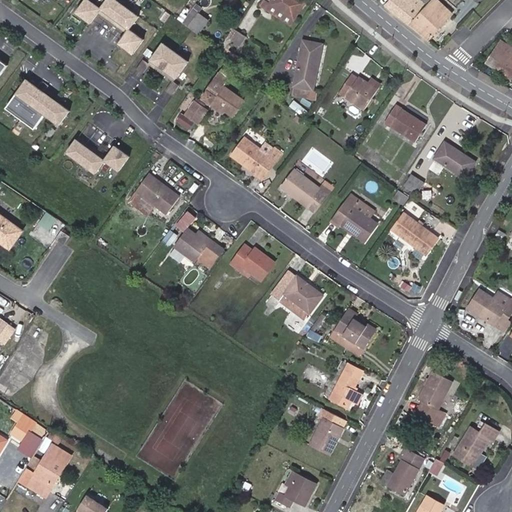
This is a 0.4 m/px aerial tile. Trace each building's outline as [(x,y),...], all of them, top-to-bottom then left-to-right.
[(139,14),(118,0),(105,0),(100,7),(90,0),(83,0),(76,10),(90,21),(100,7),(108,12),(128,27),(118,41),(132,52),(143,37),(129,27),(139,14)] [(278,14),(280,10),(271,4),(272,3),(266,0),(263,0),(262,3),(278,14)] [(271,4),(280,10),(293,19),(304,2),(301,0),(266,0),(272,3),(271,4)] [(389,0),(385,5),(410,25),(415,19),(428,4),(423,0),(389,0)] [(415,19),(433,35),(453,13),(439,0),(431,0),(428,4),(415,19)] [(167,3),(164,8),(171,13),(175,9),(167,3)] [(183,22),(189,26),(199,12),(202,7),(197,3),(183,22)] [(189,26),(200,34),(210,19),(199,12),(189,26)] [(410,25),(428,40),(433,35),(415,19),(410,25)] [(247,36),(234,28),(219,50),(236,62),(239,56),(226,48),(230,42),(239,48),(247,36)] [(323,44),(304,40),(293,95),(308,98),(310,89),(314,90),(323,44)] [(487,63),(511,78),(511,76),(511,47),(501,40),(487,63)] [(176,80),(188,64),(163,45),(151,62),(176,80)] [(239,56),(236,62),(243,67),(247,61),(239,56)] [(221,74),(204,99),(213,105),(215,101),(227,110),(236,117),(246,102),(226,87),(230,80),(221,74)] [(379,89),(368,82),(359,76),(358,78),(352,74),(340,92),(366,109),(379,89)] [(372,76),(368,82),(379,89),(383,83),(372,76)] [(58,124),(69,109),(26,78),(5,108),(34,128),(44,113),(58,124)] [(196,121),(206,108),(195,100),(186,113),(195,120),(196,121)] [(224,113),(227,110),(215,101),(213,105),(224,113)] [(427,124),(396,104),(385,122),(416,142),(427,124)] [(307,119),(311,112),(302,106),(297,112),(307,119)] [(208,110),(206,108),(196,121),(199,123),(208,110)] [(195,120),(182,111),(176,120),(189,129),(195,120)] [(356,139),(347,134),(343,140),(352,146),(356,139)] [(270,155),(245,136),(232,154),(255,172),(264,179),(283,153),(276,148),(270,155)] [(104,160),(76,139),(67,152),(96,173),(104,160)] [(475,162),(446,143),(436,158),(465,177),(475,162)] [(119,171),(129,157),(115,146),(104,160),(119,171)] [(302,174),(308,178),(313,172),(307,167),(302,174)] [(302,174),(295,168),(281,186),(315,211),(333,186),(326,181),(320,187),(308,178),(302,174)] [(180,196),(150,172),(131,198),(150,212),(156,205),(167,213),(180,196)] [(262,181),(264,179),(255,172),(254,174),(262,181)] [(432,187),(413,174),(406,185),(419,193),(418,195),(424,199),(432,187)] [(404,205),(410,196),(399,189),(393,198),(404,205)] [(375,211),(352,193),(334,218),(342,224),(350,230),(354,233),(365,241),(379,223),(371,217),(375,211)] [(177,224),(185,231),(198,216),(189,209),(177,224)] [(378,209),(373,216),(379,220),(384,214),(378,209)] [(0,239),(10,247),(23,230),(0,213),(0,239)] [(422,245),(430,251),(439,238),(405,213),(393,229),(419,248),(422,245)] [(342,224),(334,218),(331,222),(339,228),(342,224)] [(56,225),(50,221),(47,225),(54,229),(56,225)] [(197,234),(189,228),(176,246),(195,261),(197,258),(210,267),(225,248),(212,238),(209,242),(197,234)] [(177,234),(170,229),(163,239),(169,244),(177,234)] [(200,229),(197,234),(209,242),(212,238),(200,229)] [(65,243),(70,235),(62,230),(57,238),(65,243)] [(246,244),(242,249),(250,255),(254,250),(246,244)] [(427,254),(430,251),(422,245),(419,248),(427,254)] [(250,255),(242,249),(234,261),(241,266),(243,265),(262,279),(275,262),(256,247),(254,250),(250,255)] [(310,313),(324,294),(298,274),(297,274),(291,270),(268,301),(274,306),(277,301),(284,293),(310,313)] [(400,285),(402,281),(396,277),(394,281),(400,285)] [(410,291),(412,287),(405,282),(402,286),(410,291)] [(483,285),(469,308),(502,329),(511,312),(511,303),(509,302),(483,285)] [(304,321),(310,313),(284,293),(277,301),(304,321)] [(358,313),(350,308),(331,337),(359,356),(377,328),(357,315),(358,313)] [(7,323),(0,317),(0,338),(4,341),(12,329),(6,325),(7,323)] [(310,330),(307,336),(312,338),(315,334),(310,330)] [(353,400),(357,391),(354,389),(364,370),(349,362),(330,397),(346,406),(350,398),(353,400)] [(439,409),(444,399),(454,380),(435,371),(420,399),(424,401),(418,413),(446,426),(452,414),(439,409)] [(363,394),(357,391),(353,400),(359,403),(363,394)] [(496,409),(489,405),(485,411),(492,415),(496,409)] [(347,420),(324,408),(320,415),(324,417),(310,443),(330,454),(344,428),(343,427),(347,420)] [(18,422),(22,416),(16,412),(12,418),(18,422)] [(46,432),(22,416),(18,422),(31,431),(42,438),(46,432)] [(31,431),(18,422),(14,428),(27,437),(31,431)] [(484,427),(475,422),(472,426),(481,432),(484,427)] [(499,431),(487,423),(484,427),(481,432),(472,426),(455,453),(473,465),(473,464),(479,467),(485,458),(479,455),(490,438),(494,440),(499,431)] [(0,434),(0,452),(8,439),(0,434)] [(62,441),(51,434),(48,439),(59,446),(62,441)] [(59,471),(61,473),(72,455),(53,444),(29,484),(22,481),(18,488),(43,504),(51,489),(49,487),(59,471)] [(405,494),(426,457),(407,446),(401,457),(403,459),(395,474),(389,485),(405,494)] [(442,481),(446,474),(442,472),(447,464),(444,463),(437,458),(430,470),(429,473),(442,481)] [(298,472),(293,469),(281,491),(287,494),(298,472)] [(389,485),(395,474),(388,470),(382,481),(389,485)] [(51,489),(61,473),(59,471),(49,487),(51,489)] [(318,483),(298,472),(287,494),(281,491),(280,491),(276,499),(291,506),(294,500),(306,506),(318,483)] [(106,511),(109,509),(87,495),(76,511),(106,511)] [(440,511),(444,505),(430,497),(425,505),(437,511),(440,511)]
